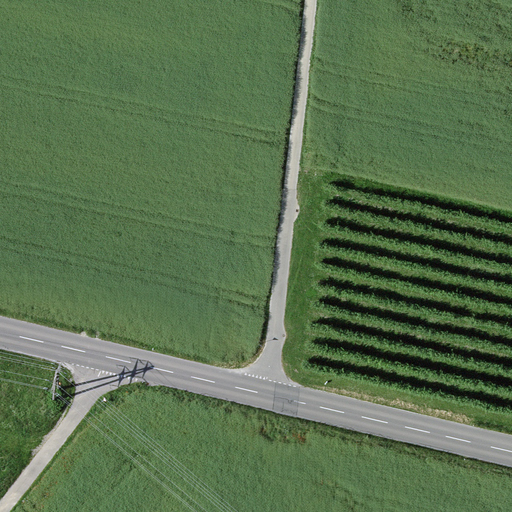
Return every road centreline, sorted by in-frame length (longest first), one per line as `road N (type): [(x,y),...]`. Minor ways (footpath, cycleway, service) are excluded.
road 1 (secondary): [(511,451),(0,331)]
road 2 (track): [(268,394),(309,0)]
road 3 (track): [(107,356),(85,400),(1,511)]
